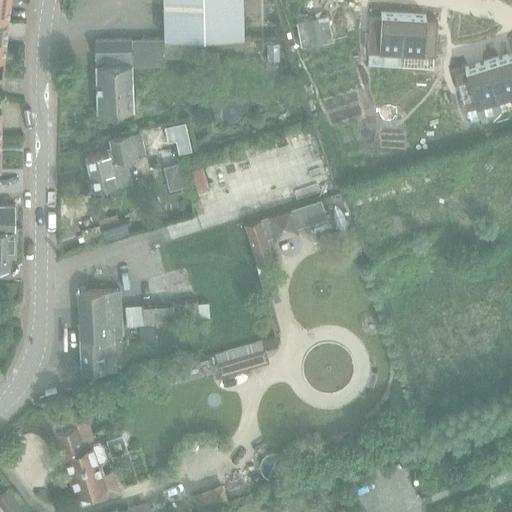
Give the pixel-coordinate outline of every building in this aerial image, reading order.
[(0,0),(0,14),(8,16),(9,0),(0,0)] [(163,0),(164,37),(160,38),(96,39),(97,75),(131,75),(131,63),(161,63),(161,57),(204,56),(204,36),(242,35),(241,0),(163,0)] [(368,15),(366,51),(400,52),(402,13),(380,12),(380,16),(368,15)] [(402,13),(400,52),(434,54),(436,19),(424,18),(425,15),(402,13)] [(511,74),(506,54),(485,60),(496,98),(511,93),(511,74)] [(465,71),(454,74),(464,107),(496,98),(485,60),(464,67),(465,71)] [(131,75),(97,75),(97,111),(122,111),(122,118),(132,118),(131,75)] [(191,150),(185,122),(164,127),(167,141),(175,139),(178,152),(191,150)] [(94,189),(125,182),(126,182),(121,160),(138,156),(133,133),(109,138),(111,148),(85,154),(94,189)] [(170,165),(175,183),(187,179),(185,171),(184,172),(181,162),(170,165)] [(0,228),(14,228),(14,204),(0,203),(0,228)] [(290,207),(244,222),(257,264),(273,259),(265,236),(273,234),(274,238),(297,230),(296,226),(290,207)] [(104,239),(127,232),(123,219),(100,227),(104,239)] [(0,267),(7,268),(7,254),(14,254),(14,228),(0,228),(0,267)] [(103,335),(120,334),(118,288),(77,290),(81,371),(105,370),(103,335)] [(126,326),(199,320),(197,299),(173,301),(173,302),(124,306),(126,326)] [(275,336),(214,353),(220,373),(266,360),(263,349),(277,345),(275,336)] [(73,414),(51,421),(71,482),(66,484),(70,495),(74,493),(75,494),(105,484),(101,472),(97,459),(102,458),(104,453),(101,444),(97,442),(94,442),(91,432),(89,433),(85,422),(76,425),(73,414)] [(0,504),(5,511),(23,511),(6,487),(0,490),(0,504)]
